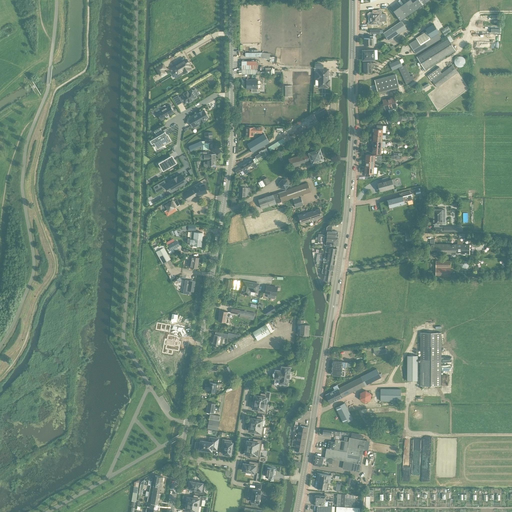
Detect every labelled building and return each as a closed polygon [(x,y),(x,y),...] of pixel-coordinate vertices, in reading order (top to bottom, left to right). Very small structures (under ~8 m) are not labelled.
[(411,0),(408,0),(405,3),(412,12),(417,8),(411,0)] [(420,0),(414,0),(413,2),(417,8),(423,4),(420,0)] [(405,3),(399,7),(406,17),(412,12),(405,3)] [(399,7),(393,11),(401,21),(406,17),(399,7)] [(373,14),(369,14),(370,18),(370,20),(370,24),(380,24),(380,21),(386,21),(385,14),(381,14),(381,10),(372,10),(373,14)] [(406,28),(401,21),(383,33),(386,38),(388,40),(406,28)] [(433,25),(424,30),(425,31),(430,38),(431,38),(438,33),(433,25)] [(441,38),(438,34),(438,33),(431,38),(430,38),(425,31),(416,38),(416,39),(409,43),(415,54),(441,38)] [(455,50),(450,43),(454,41),(450,35),(447,38),(417,57),(425,70),(455,50)] [(363,38),(364,45),(370,45),(373,44),(373,36),(370,36),(370,38),(363,38)] [(374,59),(374,50),(362,50),(363,60),(368,60),(374,59)] [(183,58),(174,64),(175,66),(174,67),(176,71),(176,73),(177,72),(178,74),(183,71),(185,73),(187,72),(188,72),(189,71),(191,69),(190,67),(190,66),(187,60),(185,61),(183,58)] [(398,68),(402,66),(401,63),(399,60),(399,59),(389,64),(392,70),(398,68)] [(257,61),(242,61),(242,69),(242,74),(257,74),(257,69),(257,61)] [(371,62),(363,62),(363,73),(366,73),(367,73),(371,72),(371,62)] [(402,66),(398,68),(405,84),(414,79),(412,75),(410,77),(405,64),(402,66)] [(165,65),(157,70),(162,79),(168,75),(165,72),(169,70),(165,65)] [(438,66),(427,75),(431,81),(432,81),(437,87),(457,72),(452,65),(443,72),(438,66)] [(318,80),(318,88),(328,88),(328,86),(329,84),(330,82),(328,80),(328,78),(327,78),(327,75),(328,75),(328,69),(319,69),(319,72),(316,72),(316,80),(318,80)] [(396,74),(374,80),(377,92),(378,92),(378,93),(380,94),(400,89),(396,74)] [(247,80),(247,89),(252,89),(252,92),(257,92),(257,89),(258,89),(258,80),(247,80)] [(184,95),(180,97),(184,104),(189,102),(193,100),(197,97),(196,96),(199,95),(195,89),(193,90),(192,90),(188,92),(188,91),(187,91),(183,93),(184,93),(184,95)] [(385,110),(397,107),(394,97),(382,100),(385,110)] [(165,105),(155,111),(161,120),(174,112),(170,104),(166,106),(165,105)] [(257,108),(252,108),(252,115),(263,115),(263,108),(264,108),(264,104),(256,104),(257,108)] [(283,133),(281,135),(285,142),(288,141),(329,116),(325,109),(324,110),(283,133)] [(195,117),(189,120),(192,125),(197,122),(198,123),(200,122),(201,123),(206,120),(205,119),(208,117),(204,110),(203,111),(198,114),(194,116),(195,117)] [(373,135),(382,135),(382,132),(385,133),(385,126),(376,125),(376,129),(374,129),(373,135)] [(262,132),(262,128),(246,127),(246,136),(253,137),(253,131),(262,132)] [(150,140),(149,141),(150,142),(151,144),(153,143),(157,149),(171,141),(167,134),(166,134),(165,132),(150,140)] [(252,153),(269,143),(264,134),(247,144),(252,153)] [(270,151),(285,142),(283,138),(268,148),(270,151)] [(203,145),(201,141),(190,146),(189,147),(190,151),(202,145),(203,145)] [(205,141),(201,141),(203,145),(202,145),(203,149),(209,149),(209,143),(205,143),(205,141)] [(259,152),(260,154),(255,156),(258,161),(266,156),(265,153),(267,151),(266,148),(262,151),(262,150),(259,152)] [(312,164),(323,160),(320,149),(288,159),(291,168),(311,161),(312,164)] [(162,160),(159,162),(163,170),(176,163),(176,162),(172,155),(170,156),(163,160),(163,161),(162,160)] [(253,159),(241,166),(244,170),(243,170),(245,174),(249,172),(247,169),(246,169),(246,168),(255,163),(253,159)] [(373,173),(374,167),(365,167),(365,173),(365,176),(370,176),(370,173),(373,173)] [(164,180),(153,187),(155,190),(161,186),(163,188),(167,186),(170,191),(177,187),(178,187),(184,183),(186,182),(181,175),(177,177),(177,176),(166,183),(164,180)] [(270,182),(266,177),(259,182),(263,188),(269,183),(270,182)] [(281,188),(286,189),(289,185),(287,180),(282,179),(279,183),(281,188)] [(394,187),(393,185),(391,180),(391,179),(389,180),(382,182),(378,183),(380,191),(394,187)] [(307,183),(273,194),(276,204),(311,192),(307,183)] [(194,187),(183,194),(187,202),(196,197),(197,196),(199,196),(200,196),(202,196),(203,194),(207,193),(204,184),(194,187)] [(245,196),(245,195),(248,195),(249,188),(245,188),(246,184),(240,184),(240,187),(239,196),(245,196)] [(405,204),(408,203),(408,201),(412,200),(411,195),(412,194),(411,194),(410,190),(399,193),(400,196),(387,200),(387,201),(388,201),(390,206),(389,206),(390,208),(390,207),(395,206),(395,207),(405,205),(405,204)] [(161,194),(152,199),(155,203),(163,198),(161,194)] [(262,209),(276,204),(273,194),(258,199),(262,209)] [(167,210),(164,211),(167,216),(177,210),(175,208),(171,201),(164,205),(167,210)] [(309,212),(311,220),(322,216),(319,209),(309,212)] [(445,210),(433,210),(433,224),(434,224),(434,231),(443,231),(443,227),(439,227),(439,224),(445,224),(445,210)] [(311,220),(309,212),(299,216),(301,223),(311,220)] [(326,237),(338,237),(338,232),(332,231),(332,225),(329,225),(327,227),(327,231),(327,235),(327,237),(326,236),(326,237)] [(337,246),(338,237),(326,237),(326,245),(337,246)] [(469,254),(469,245),(434,244),(434,240),(430,240),(430,244),(427,244),(427,253),(432,253),(432,255),(435,255),(436,254),(469,254)] [(169,248),(167,249),(168,252),(170,254),(175,252),(174,251),(175,251),(179,249),(177,247),(174,241),(167,245),(169,248)] [(158,246),(153,248),(156,252),(162,264),(170,260),(163,248),(160,249),(158,246)] [(197,268),(199,258),(188,256),(187,259),(189,259),(187,267),(197,268)] [(450,276),(451,261),(436,261),(436,275),(450,276)] [(331,281),(332,276),(325,274),(323,283),(328,284),(328,280),(331,281)] [(185,280),(182,293),(190,295),(191,291),(193,292),(195,281),(189,280),(185,280)] [(232,288),(238,290),(240,281),(233,280),(232,288)] [(259,284),(244,281),(242,293),(249,295),(250,290),(257,292),(259,284)] [(267,286),(265,293),(276,295),(277,288),(267,286)] [(239,310),(239,313),(240,314),(240,317),(254,320),(255,313),(239,310)] [(226,322),(227,323),(228,322),(228,320),(228,319),(226,318),(227,312),(220,311),(218,321),(226,322)] [(308,335),(309,325),(304,325),(304,321),(298,320),(298,325),(300,325),(300,335),(308,335)] [(157,323),(156,330),(169,332),(171,325),(157,323)] [(258,340),(270,333),(265,325),(253,332),(258,340)] [(228,337),(228,334),(219,332),(219,335),(214,335),(213,343),(219,344),(221,336),(228,337)] [(441,333),(420,332),(420,386),(441,386),(441,333)] [(165,337),(164,343),(166,343),(166,348),(168,348),(167,352),(172,353),(173,349),(179,350),(181,340),(179,340),(180,336),(168,333),(167,338),(165,337)] [(407,381),(417,381),(418,356),(407,356),(407,381)] [(289,374),(290,368),(282,367),(282,371),(276,370),(275,378),(280,379),(280,383),(287,384),(288,378),(289,378),(290,374),(289,374)] [(342,397),(381,377),(376,369),(338,388),(337,385),(333,387),(335,390),(326,394),(330,403),(342,397)] [(216,393),(217,384),(209,382),(209,385),(206,385),(205,390),(208,391),(208,392),(216,393)] [(401,401),(401,389),(380,389),(380,401),(401,401)] [(253,402),(268,404),(265,404),(267,394),(261,393),(260,396),(255,396),(255,399),(253,398),(253,402)] [(268,404),(253,402),(252,405),(253,405),(253,408),(258,409),(257,413),(267,414),(268,404)] [(214,414),(215,410),(219,411),(220,408),(215,407),(216,404),(208,403),(207,412),(214,414)] [(344,423),(352,419),(344,403),(336,407),(344,423)] [(208,428),(218,430),(220,416),(210,414),(208,428)] [(249,424),(265,427),(262,426),(263,416),(257,415),(256,419),(251,418),(251,421),(250,421),(249,424)] [(265,427),(249,424),(249,428),(250,428),(249,431),(254,432),(254,436),(263,437),(265,427)] [(308,427),(295,425),(293,431),(294,431),(292,439),(294,440),(293,445),(295,445),(294,451),(304,452),(308,427)] [(217,450),(219,439),(210,437),(209,442),(201,441),(201,443),(196,442),(195,450),(204,452),(205,450),(212,451),(212,449),(217,450)] [(360,472),(361,464),(365,440),(349,437),(348,441),(336,439),(335,442),(329,440),(326,456),(326,457),(345,461),(344,469),(360,472)] [(230,455),(231,455),(231,451),(233,452),(234,447),(232,446),(233,440),(222,438),(221,448),(224,449),(224,454),(227,454),(226,455),(230,456),(230,455)] [(245,447),(261,450),(262,440),(253,438),(253,442),(248,441),(247,444),(246,444),(245,447)] [(261,450),(245,447),(245,451),(246,451),(245,454),(250,455),(250,458),(259,460),(261,450)] [(315,456),(313,465),(322,466),(324,457),(323,457),(321,456),(315,455),(315,456)] [(243,470),(246,471),(246,473),(251,473),(251,472),(257,473),(258,473),(259,462),(249,461),(249,464),(244,464),(243,466),(242,466),(242,470),(243,470)] [(263,476),(262,480),(269,481),(270,481),(271,477),(272,477),(273,469),(273,468),(269,468),(268,468),(266,476),(263,476)] [(317,473),(316,480),(318,481),(327,482),(330,483),(331,475),(320,473),(317,473)] [(204,494),(205,484),(199,483),(199,481),(194,480),(194,482),(191,481),(190,482),(189,482),(189,485),(190,486),(189,488),(194,489),(194,493),(204,494)] [(325,490),(327,482),(318,481),(317,488),(325,490)] [(253,489),(251,501),(252,501),(251,505),(258,506),(259,503),(261,490),(260,490),(260,488),(261,488),(261,485),(257,484),(256,488),(257,488),(256,489),(253,489)] [(186,503),(201,506),(203,496),(194,494),(193,498),(188,497),(188,500),(186,500),(186,503)] [(337,506),(360,508),(355,507),(355,498),(355,495),(345,495),(337,494),(337,497),(337,506)] [(315,495),(314,505),(317,505),(325,506),(332,506),(333,501),(332,501),(328,501),(325,501),(326,496),(315,495)] [(186,503),(185,507),(186,507),(186,510),(191,511),(190,511),(197,511),(198,506),(201,506),(186,503)]
